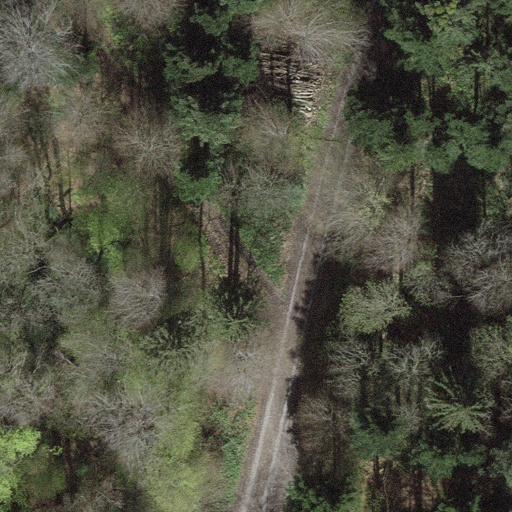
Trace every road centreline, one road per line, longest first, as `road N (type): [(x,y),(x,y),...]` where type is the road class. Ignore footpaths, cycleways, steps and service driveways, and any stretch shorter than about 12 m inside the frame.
road 1 (track): [(247,511),(272,442),(379,0)]
road 2 (track): [(79,0),(220,248),(252,335),(272,442)]
